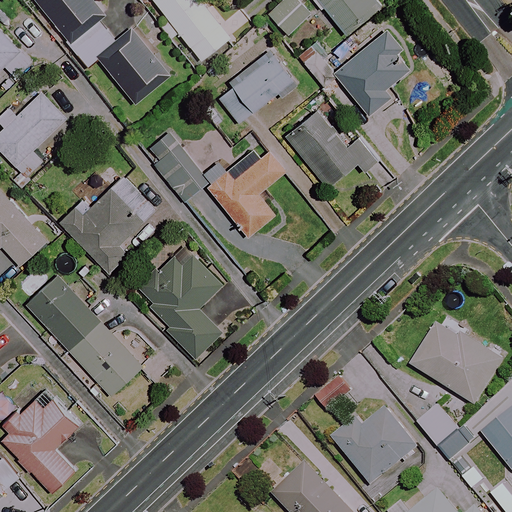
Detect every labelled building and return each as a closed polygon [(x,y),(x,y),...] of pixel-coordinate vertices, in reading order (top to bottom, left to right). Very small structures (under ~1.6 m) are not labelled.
[(97,59),(117,41),(101,23),(108,16),(93,0),(34,0),(71,40),(67,43),(89,67),(97,59)] [(154,0),(171,19),(159,28),(170,41),(179,33),(203,62),(250,22),(238,8),(225,20),(208,0),(154,0)] [(223,0),(232,11),(245,0),(223,0)] [(326,25),(302,0),(285,0),(271,14),(301,47),(326,25)] [(375,0),(313,0),(321,10),(326,6),(348,34),(381,8),(375,0)] [(33,62),(0,27),(0,70),(6,65),(17,76),(33,62)] [(132,28),(117,41),(97,59),(137,102),(172,70),(132,28)] [(407,52),(389,30),(337,73),(371,114),(393,96),(387,89),(411,69),(401,56),(407,52)] [(301,84),(271,45),(227,78),(234,87),(221,97),(241,124),(282,93),(285,97),(301,84)] [(68,117),(44,93),(19,116),(11,107),(0,117),(0,120),(7,128),(0,134),(0,147),(18,166),(68,117)] [(349,149),(319,112),(289,136),(330,187),(340,180),(348,191),(366,176),(363,173),(378,161),(360,140),(349,149)] [(210,185),(170,132),(147,149),(187,203),(210,185)] [(288,170),(272,150),(258,161),(253,155),(211,188),(249,237),(278,215),(260,192),(288,170)] [(156,208),(125,175),(85,214),(77,206),(62,221),(110,272),(129,253),(121,244),(147,220),(158,231),(175,215),(162,202),(156,208)] [(51,237),(0,182),(0,247),(18,267),(51,237)] [(166,250),(135,283),(155,301),(150,306),(171,326),(166,331),(197,360),(222,332),(216,327),(243,297),(186,243),(173,257),(166,250)] [(70,349),(101,319),(60,276),(29,305),(70,349)] [(465,328),(444,315),(413,363),(478,405),(506,361),(462,333),(465,328)] [(101,319),(70,349),(113,394),(144,365),(101,319)] [(0,336),(0,373),(28,349),(9,328),(0,336)] [(337,406),(358,388),(344,372),(317,394),(331,411),(337,406)] [(367,399),(358,388),(337,406),(346,417),(367,399)] [(81,425),(48,389),(0,432),(0,434),(54,493),(77,472),(56,448),(81,425)] [(367,423),(360,414),(334,435),(373,484),(421,446),(389,405),(367,423)] [(462,430),(441,406),(421,423),(454,461),(479,439),(467,425),(462,430)] [(511,410),(486,432),(511,464),(511,410)] [(354,511),(308,463),(276,493),(293,511),(354,511)] [(466,511),(458,511),(440,490),(412,511),(481,511),(476,505),(466,511)]
